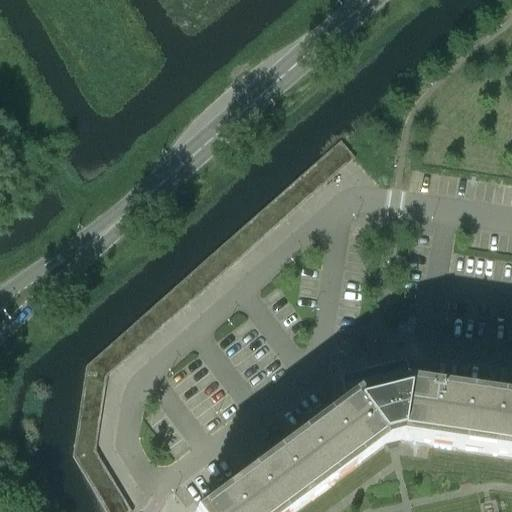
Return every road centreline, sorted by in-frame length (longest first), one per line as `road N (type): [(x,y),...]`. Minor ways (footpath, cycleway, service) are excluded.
road 1 (residential): [(331,216),(336,232),(314,370),(174,478),(139,470),(126,434),(142,381),(321,225)]
road 2 (primary): [(111,226),(367,0)]
road 3 (residential): [(331,216),(365,201),(511,222)]
road 4 (primary): [(0,334),(111,226)]
road 5 (primary): [(111,226),(0,297)]
